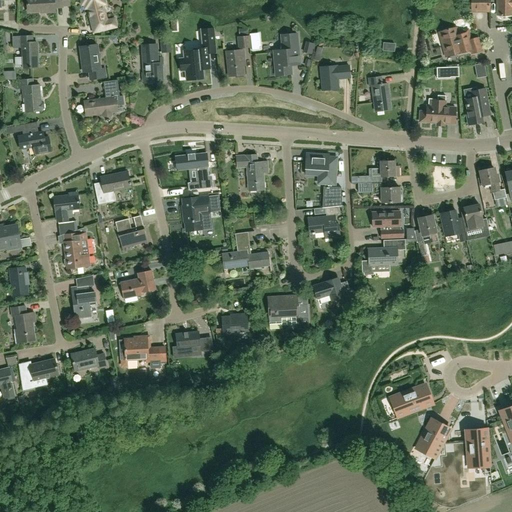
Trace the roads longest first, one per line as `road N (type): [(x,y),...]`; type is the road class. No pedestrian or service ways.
road 1 (residential): [(382,139),(297,97),(249,89),(174,103),(141,135)]
road 2 (residential): [(176,318),(141,135)]
road 3 (residential): [(61,345),(29,183)]
road 4 (residential): [(407,141),(418,192),(432,199),(466,189),(471,145)]
road 5 (residential): [(141,135),(190,127),(286,134)]
road 6 (residential): [(296,277),(286,134)]
road 7 (residential): [(80,159),(64,109),(64,30)]
road 8 (residential): [(507,369),(453,365),(450,384),(459,393),(498,375)]
road 9 (residential): [(350,264),(345,137)]
